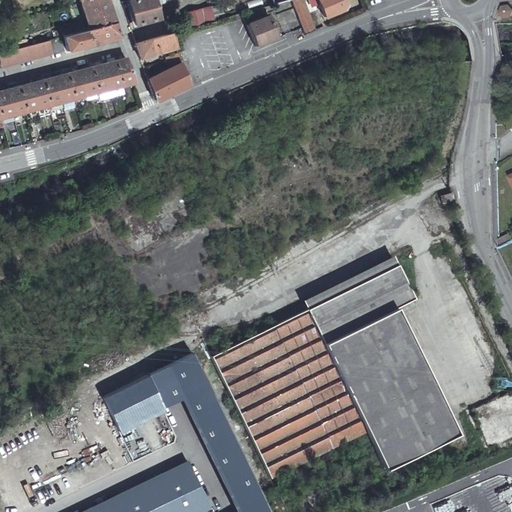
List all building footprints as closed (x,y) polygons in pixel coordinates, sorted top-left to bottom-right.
[(114,22),(106,0),(83,0),(81,1),(90,28),(114,22)] [(124,0),(131,24),(156,18),(152,5),(170,0),(124,0)] [(313,31),(299,0),(287,0),(286,0),(302,35),(313,31)] [(342,0),(317,0),(324,15),(343,9),(344,5),(342,0)] [(501,17),(511,17),(511,5),(501,5),(501,17)] [(185,28),(213,20),(208,6),(181,13),(185,28)] [(241,15),(227,20),(239,52),(253,47),(241,17),(241,15)] [(245,15),(241,17),(253,47),(274,39),(265,17),(248,23),(245,15)] [(119,36),(114,22),(90,28),(71,33),(63,35),(67,50),(119,36)] [(69,26),(54,30),(55,33),(58,33),(59,36),(63,35),(71,33),(69,26)] [(174,48),(169,32),(134,42),(139,57),(174,48)] [(59,36),(56,37),(52,38),(56,51),(63,49),(59,36)] [(56,51),(52,38),(45,39),(49,53),(56,51)] [(45,39),(17,47),(0,51),(0,65),(49,53),(45,39)] [(176,52),(164,57),(166,64),(178,59),(176,52)] [(0,118),(134,83),(124,56),(0,88),(0,118)] [(187,85),(180,63),(146,79),(153,99),(156,100),(187,85)] [(443,203),(453,201),(452,196),(452,193),(441,196),(443,203)] [(396,262),(303,305),(385,468),(457,435),(394,308),(413,299),(396,262)] [(304,310),(226,348),(212,354),(269,476),(283,469),(364,431),(304,310)] [(203,511),(209,510),(187,463),(80,511),(203,511)]
